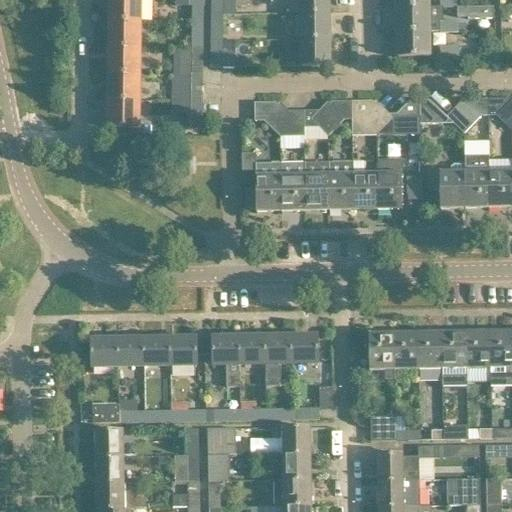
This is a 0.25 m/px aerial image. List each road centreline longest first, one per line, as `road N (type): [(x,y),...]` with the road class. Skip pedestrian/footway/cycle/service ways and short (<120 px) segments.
road 1 (residential): [(226,277),(225,89),(232,82),(359,81)]
road 2 (residential): [(347,511),(337,275)]
road 3 (residential): [(337,275),(511,270)]
road 4 (residential): [(61,245),(113,270),(226,277)]
road 5 (residential): [(0,98),(21,188),(61,245)]
road 6 (residential): [(20,511),(12,350)]
road 7 (residential): [(359,81),(511,79)]
